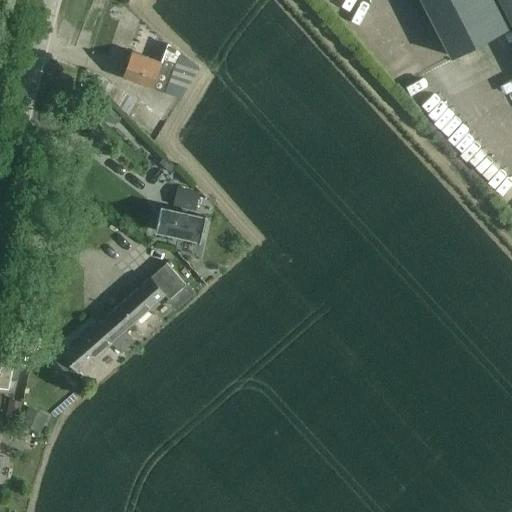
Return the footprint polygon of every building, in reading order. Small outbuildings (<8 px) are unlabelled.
[(421,0),(450,57),(511,25),(511,24),(499,0),(421,0)] [(511,0),(499,0),(511,24),(511,0)] [(199,68),(168,44),(161,63),(131,52),(122,76),(181,98),(199,68)] [(86,69),(79,85),(110,98),(130,118),(140,102),(136,99),(102,78),(86,69)] [(165,155),(160,160),(171,171),(176,166),(165,155)] [(199,192),(177,187),(173,205),(195,210),(199,192)] [(160,207),(155,230),(200,239),(201,235),(204,221),(205,216),(160,207)] [(109,312),(125,330),(152,305),(165,295),(169,299),(156,310),(164,319),(194,292),(166,261),(109,312)] [(63,353),(56,360),(75,381),(82,375),(79,371),(111,342),(96,324),(63,353)] [(0,345),(0,384),(7,386),(9,375),(17,376),(18,376),(20,362),(12,360),(15,349),(0,345)] [(9,399),(5,419),(17,421),(18,418),(22,401),(21,401),(9,399)] [(20,423),(39,433),(46,419),(48,415),(28,406),(21,420),(20,423)]
